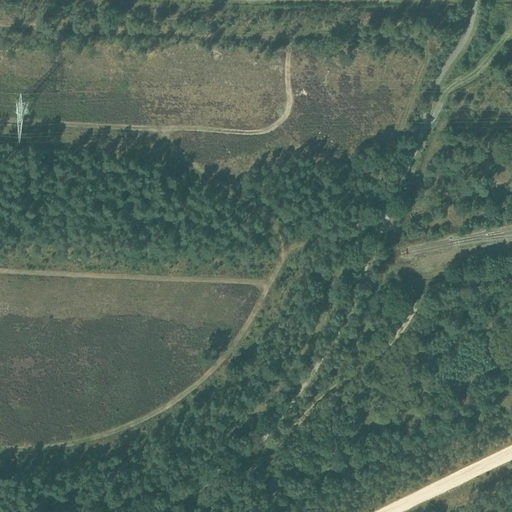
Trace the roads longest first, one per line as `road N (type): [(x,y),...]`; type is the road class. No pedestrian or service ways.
road 1 (track): [(95,511),(213,448),(257,410),(337,275),(425,41),(412,31),(291,35),(0,24)]
road 2 (track): [(0,450),(98,440),(174,405),(238,333),(285,253),(355,233)]
road 3 (track): [(285,253),(276,226),(158,129),(0,119)]
road 4 (track): [(0,272),(269,281)]
road 5 (track): [(158,129),(268,126),(286,111),(291,35)]
road 6 (track): [(395,511),(511,455)]
